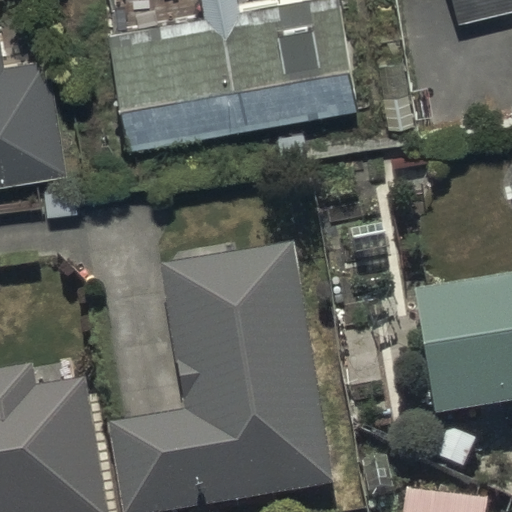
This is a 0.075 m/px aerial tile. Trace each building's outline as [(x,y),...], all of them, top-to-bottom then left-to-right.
[(110,16),(128,125),(354,87),(339,0),(199,0),(199,1),(110,16)] [(0,168),(70,155),(52,42),(2,50),(0,39),(0,168)] [(108,426),(121,511),(157,511),(332,484),(295,249),(162,270),(185,413),(108,426)] [(511,404),(511,276),(419,290),(438,416),(511,404)] [(0,511),(102,511),(80,378),(31,386),(28,367),(0,371),(0,511)] [(484,511),(486,500),(405,487),(401,511),(484,511)]
